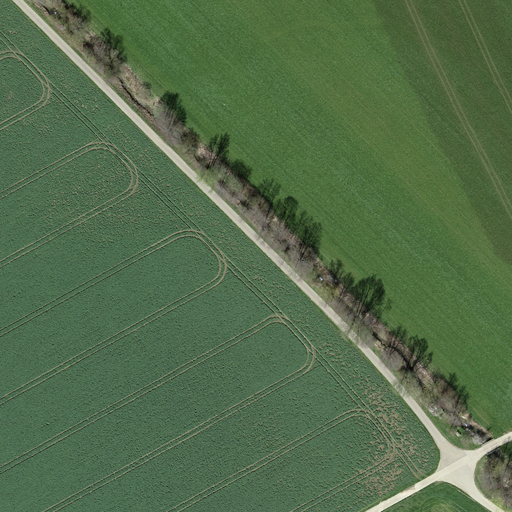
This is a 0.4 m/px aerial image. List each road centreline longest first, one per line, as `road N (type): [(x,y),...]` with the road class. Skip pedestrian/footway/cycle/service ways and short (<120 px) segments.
road 1 (unclassified): [(17,0),(342,326),(456,467),(504,511)]
road 2 (track): [(374,511),(511,437)]
